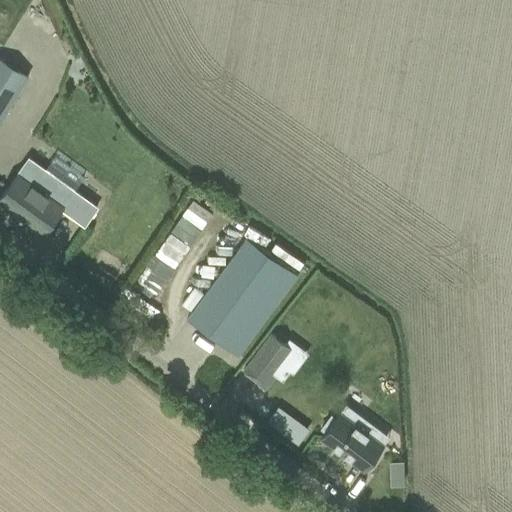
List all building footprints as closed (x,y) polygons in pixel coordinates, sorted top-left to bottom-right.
[(0,120),(27,76),(0,60),(0,120)] [(0,197),(0,201),(21,217),(22,217),(43,232),(61,208),(83,224),(93,209),(95,206),(68,187),(55,178),(28,159),(27,161),(10,184),(0,197)] [(247,234),(197,304),(185,320),(188,322),(189,320),(237,355),(298,272),(253,239),(247,234)] [(273,335),(243,372),(266,391),(296,353),(273,335)] [(361,353),(341,375),(360,391),(380,369),(361,353)] [(369,435),(375,427),(345,405),(336,418),(331,414),(321,428),(326,431),(321,437),(363,468),(381,444),(369,435)] [(389,483),(402,483),(401,462),(388,462),(389,483)]
